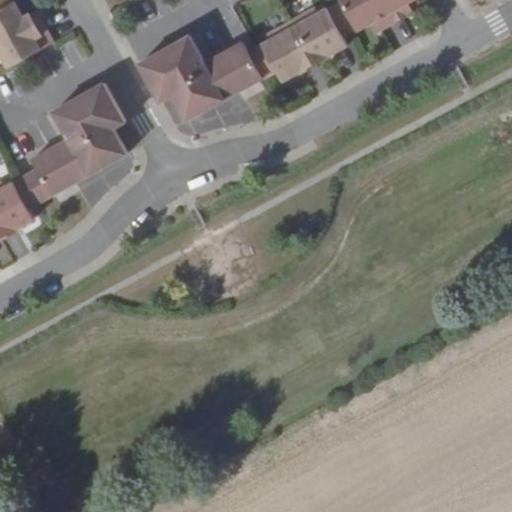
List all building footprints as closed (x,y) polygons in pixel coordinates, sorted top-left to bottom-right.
[(0,0),(0,8),(15,1),(14,0),(0,0)] [(394,23),(381,0),(340,0),(341,2),(356,28),(358,31),(371,25),(377,21),(382,31),(394,23)] [(414,0),(381,0),(394,23),(408,16),(403,7),(410,3),(414,0)] [(24,18),(15,1),(0,8),(0,50),(9,67),(54,42),(41,17),(35,20),(31,13),(24,18)] [(335,5),(349,31),(356,28),(341,2),(335,5)] [(414,12),(410,3),(403,7),(408,16),(414,12)] [(343,35),(349,31),(335,5),(327,9),(343,35)] [(36,9),(31,13),(35,20),(41,17),(36,9)] [(292,21),(316,64),(349,46),(343,35),(327,9),(319,14),(316,9),(292,21)] [(262,45),(278,71),(283,82),(301,72),(303,74),(317,65),(316,64),(292,21),(270,34),(272,39),(262,45)] [(375,34),(382,31),(377,21),(371,25),(375,34)] [(191,35),(140,64),(162,102),(174,94),(189,121),(271,75),(256,49),(250,52),(244,42),(207,63),(191,35)] [(262,45),(256,49),(271,75),(278,71),(262,45)] [(127,121),(105,82),(55,111),(70,138),(33,159),(38,168),(22,177),(37,203),(129,154),(115,128),(127,121)] [(37,203),(22,177),(14,182),(28,207),(37,203)] [(35,218),(28,207),(14,182),(5,187),(1,182),(0,182),(0,234),(1,237),(2,238),(17,231),(16,229),(35,218)]
